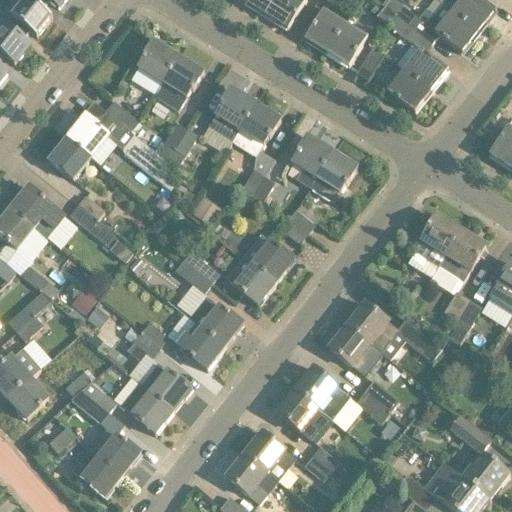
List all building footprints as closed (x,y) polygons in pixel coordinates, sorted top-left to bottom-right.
[(42,14),(49,6),(42,0),(17,0),(5,16),(11,21),(30,36),(37,42),(38,41),(38,40),(51,23),(52,23),(53,22),(42,14)] [(42,0),(49,6),(59,13),(69,0),(42,0)] [(268,22),(281,0),(250,0),(246,8),(268,22)] [(290,35),(309,4),(302,0),(281,0),(268,22),(290,35)] [(454,15),(453,16),(479,37),(496,15),(476,0),(446,0),(441,7),(454,15)] [(379,22),(388,29),(396,19),(404,10),(394,2),(379,22)] [(421,23),(404,10),(396,19),(414,34),(432,48),(439,39),(462,57),(479,37),(453,16),(451,19),(442,12),(436,20),(428,14),(421,23)] [(307,45),(329,59),(347,28),(326,15),(307,45)] [(407,44),(414,34),(396,19),(388,29),(407,44)] [(11,21),(0,35),(0,57),(5,61),(15,69),(30,50),(23,44),(30,36),(11,21)] [(347,28),(329,59),(351,72),(369,42),(347,28)] [(141,73),(165,88),(180,62),(156,47),(145,65),(146,66),(141,73)] [(415,49),(399,69),(432,96),(448,75),(415,49)] [(358,78),(369,85),(378,71),(385,59),(374,52),(358,78)] [(180,117),(190,103),(196,92),(197,92),(206,77),(180,62),(165,88),(156,103),(180,117)] [(432,96),(399,69),(398,70),(406,76),(389,97),(415,118),(432,96)] [(224,109),(210,133),(234,148),(258,109),(232,94),(223,109),(224,109)] [(108,118),(110,120),(133,137),(141,127),(116,107),(108,118)] [(258,109),(234,148),(258,162),(272,138),(273,139),(282,125),(258,109)] [(87,122),(69,144),(94,164),(101,169),(118,148),(126,155),(127,158),(160,184),(154,191),(178,210),(171,176),(168,167),(156,157),(133,137),(110,120),(100,132),(87,122)] [(163,147),(156,157),(168,167),(189,134),(178,128),(166,149),(163,147)] [(511,172),(511,133),(510,132),(503,142),(498,150),(492,160),(511,172)] [(189,134),(168,167),(171,176),(178,176),(200,140),(189,134)] [(498,150),(503,142),(490,134),(489,134),(485,142),(498,150)] [(298,185),(312,194),(335,158),(309,142),(300,156),(301,157),(294,169),(304,176),(298,185)] [(75,187),(94,164),(69,144),(50,167),(75,187)] [(359,173),(335,158),(312,194),(335,208),(341,199),(349,187),(350,188),(359,173)] [(242,196),(253,202),(266,181),(255,175),(242,196)] [(277,187),(266,181),(253,202),(264,209),(277,187)] [(67,221),(48,205),(31,192),(12,215),(37,234),(36,234),(48,243),(55,235),(67,221)] [(179,206),(190,213),(197,201),(186,195),(179,206)] [(79,210),(99,227),(108,216),(87,200),(79,210)] [(213,234),(224,217),(203,202),(191,219),(213,234)] [(99,227),(79,210),(71,221),(112,253),(120,242),(99,227)] [(37,234),(12,215),(0,230),(0,241),(19,255),(36,234),(37,234)] [(290,224),(310,240),(317,230),(297,215),(290,224)] [(226,244),(237,252),(246,240),(236,232),(238,229),(226,220),(215,235),(226,244)] [(416,258),(441,274),(463,238),(438,222),(416,258)] [(283,234),(302,249),(310,240),(290,224),(286,229),(283,234)] [(473,277),(488,253),(463,238),(441,274),(463,287),(471,275),(473,277)] [(272,248),(255,270),(278,289),(297,266),(280,253),(279,254),(272,248)] [(192,257),(185,267),(214,290),(222,280),(192,257)] [(0,278),(11,287),(18,276),(0,262),(0,278)] [(145,269),(138,262),(129,273),(136,279),(145,269)] [(227,285),(260,312),(278,289),(255,270),(245,262),(227,285)] [(214,290),(185,267),(177,277),(206,300),(214,290)] [(511,268),(496,294),(497,295),(490,305),(511,318),(511,268)] [(45,293),(50,287),(31,271),(24,280),(43,295),(45,293)] [(422,299),(427,290),(415,282),(409,291),(412,292),(400,308),(411,316),(422,299)] [(87,320),(86,319),(98,304),(89,296),(76,312),(80,314),(73,323),(80,329),(87,320)] [(445,319),(459,328),(472,306),(458,297),(445,319)] [(227,353),(245,331),(228,317),(228,318),(208,303),(191,325),(202,334),(202,333),(227,353)] [(472,306),(459,328),(449,344),(461,351),(484,313),(472,306)] [(391,329),(367,309),(350,331),(383,359),(398,340),(433,368),(435,365),(444,354),(407,326),(399,335),(391,329)] [(110,322),(97,312),(87,324),(100,335),(110,322)] [(18,338),(37,321),(29,313),(11,329),(18,338)] [(37,321),(18,338),(26,347),(45,330),(37,321)] [(162,354),(170,344),(151,329),(144,339),(162,354)] [(383,359),(350,331),(330,355),(364,382),(383,359)] [(441,337),(448,342),(453,335),(446,331),(441,337)] [(202,333),(202,334),(194,344),(187,339),(177,351),(195,365),(209,376),(227,353),(202,333)] [(144,339),(136,349),(147,357),(155,363),(162,354),(144,339)] [(146,359),(147,357),(136,349),(135,348),(134,349),(128,357),(129,358),(140,367),(146,359)] [(450,360),(444,354),(435,365),(442,370),(450,360)] [(0,372),(0,391),(11,403),(34,383),(33,382),(40,376),(22,355),(15,361),(13,360),(3,369),(4,369),(0,372)] [(159,370),(143,391),(176,417),(194,395),(177,382),(176,383),(159,370)] [(75,402),(82,396),(92,388),(94,386),(90,382),(94,379),(89,374),(68,393),(75,402)] [(297,397),(334,426),(352,403),(339,393),(340,393),(316,374),(297,397)] [(34,383),(11,403),(30,424),(42,412),(53,404),(34,383)] [(375,386),(366,397),(392,419),(402,406),(375,386)] [(82,396),(110,418),(119,407),(100,392),(99,393),(92,388),(82,396)] [(511,389),(504,401),(511,407),(511,412),(499,429),(508,436),(507,438),(511,441),(511,389)] [(176,417),(143,391),(125,414),(142,427),(141,428),(158,441),(176,417)] [(110,418),(82,396),(75,402),(86,410),(85,412),(104,426),(110,418)] [(297,397),(279,420),(312,446),(320,436),(324,439),(334,426),(297,397)] [(383,430),(392,419),(366,397),(357,409),(383,430)] [(452,434),(453,435),(480,456),(460,481),(492,506),(511,481),(483,458),(492,447),(461,423),(452,434)] [(60,457),(78,442),(70,432),(52,448),(60,457)] [(91,455),(124,481),(142,458),(118,439),(117,441),(108,434),(91,455)] [(298,465),(288,457),(264,438),(246,461),(280,488),(298,465)] [(341,469),(321,453),(314,463),(333,478),(341,469)] [(124,481),(91,455),(75,477),(83,482),(82,483),(94,492),(93,494),(106,504),(124,481)] [(280,488),(246,461),(227,484),(261,511),(280,488)] [(314,463),(306,473),(326,488),(333,478),(314,463)] [(398,494),(414,506),(421,511),(431,511),(438,504),(447,511),(486,511),(492,506),(460,481),(460,482),(444,469),(443,470),(445,471),(427,494),(409,481),(398,494)] [(339,495),(340,501),(345,506),(353,497),(344,489),(339,495)] [(242,511),(231,503),(223,511),(242,511)]
